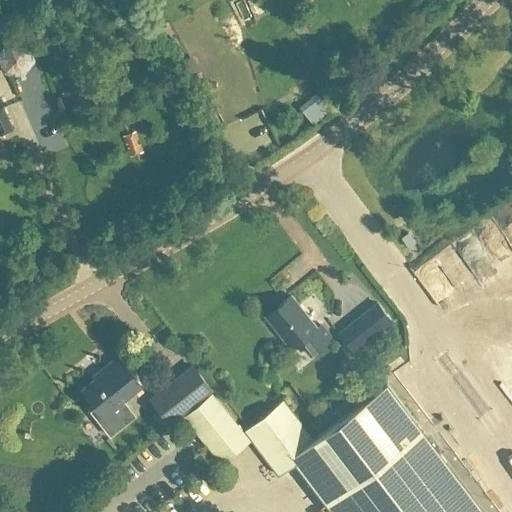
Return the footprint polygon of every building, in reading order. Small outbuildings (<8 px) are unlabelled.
[(267,0),(273,10),(292,0),(267,0)] [(24,75),(36,60),(28,42),(8,39),(0,50),(0,62),(4,73),(24,75)] [(129,77),(117,82),(123,94),(135,89),(129,77)] [(0,132),(12,128),(5,112),(0,114),(0,132)] [(136,131),(123,135),(131,157),(143,152),(136,131)] [(454,288),(470,277),(454,255),(438,266),(454,288)] [(311,295),(302,302),(317,322),(327,315),(311,295)] [(301,342),(312,355),(332,339),(321,325),(317,328),(291,296),(267,315),(293,348),(301,342)] [(376,303),(340,331),(356,351),(392,323),(376,303)] [(103,416),(104,416),(116,431),(135,416),(123,401),(142,386),(120,357),(103,370),(105,372),(83,390),(103,416)] [(192,367),(160,393),(153,399),(171,421),(210,389),(192,367)] [(283,400),(246,430),(248,434),(246,435),(214,393),(186,414),(221,461),(252,438),(280,475),(296,463),(333,511),(485,511),(387,383),(313,439),(283,400)]
